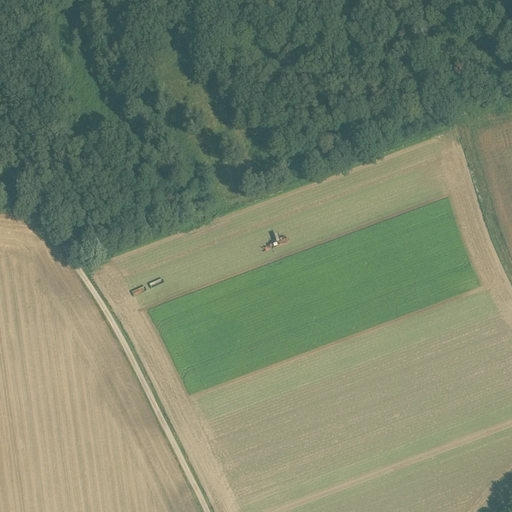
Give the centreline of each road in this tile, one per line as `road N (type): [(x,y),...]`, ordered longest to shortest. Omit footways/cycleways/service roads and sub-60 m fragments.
road 1 (unclassified): [(207,511),(109,313),(65,251),(0,99)]
road 2 (track): [(462,126),(511,269)]
